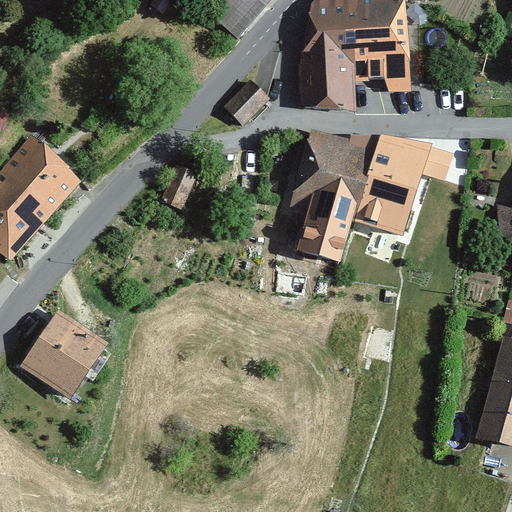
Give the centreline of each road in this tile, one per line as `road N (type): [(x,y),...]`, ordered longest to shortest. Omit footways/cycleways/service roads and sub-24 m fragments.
road 1 (residential): [(0,329),(33,281),(285,5)]
road 2 (residential): [(511,123),(288,126),(280,118),(285,5)]
